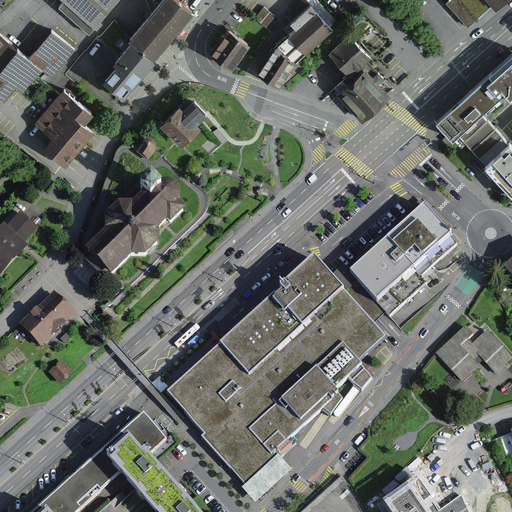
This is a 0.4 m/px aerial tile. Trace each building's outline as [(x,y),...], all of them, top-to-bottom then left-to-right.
[(63,0),(59,4),(89,32),(118,0),(63,0)] [(159,0),(127,38),(130,40),(151,58),(192,10),(179,0),(159,0)] [(274,44),(258,70),(281,85),(297,59),(334,27),(310,0),(290,19),(295,24),(274,44)] [(449,0),(448,1),(469,25),(493,4),(496,7),(503,0),(449,0)] [(266,26),(275,15),(264,7),(256,17),(266,26)] [(218,42),(212,50),(232,65),(250,41),(226,23),(214,39),(218,42)] [(75,48),(52,28),(29,55),(43,67),(53,75),(75,48)] [(21,92),(43,67),(29,55),(0,30),(0,29),(0,98),(3,102),(16,87),(21,92)] [(335,88),(360,117),(396,85),(351,35),(331,54),(350,75),(335,88)] [(151,58),(130,40),(112,61),(115,63),(101,79),(122,97),(154,60),(151,58)] [(511,52),(491,70),(511,93),(511,52)] [(509,142),(489,119),(511,98),(511,93),(491,70),(437,119),(461,146),(466,141),(486,162),(509,142)] [(49,135),(40,147),(63,165),(91,130),(83,123),(91,112),(61,88),(34,123),(49,135)] [(179,107),(160,126),(180,146),(199,127),(195,122),(205,112),(194,102),(184,112),(179,107)] [(144,148),(142,146),(138,152),(148,159),(157,147),(149,141),(144,148)] [(511,144),(509,142),(486,162),(511,191),(511,144)] [(80,260),(99,280),(101,277),(104,280),(127,258),(140,257),(154,244),(153,231),(163,222),(166,225),(181,210),(174,203),(176,200),(177,197),(176,192),(173,187),(168,184),(163,184),(159,186),(156,189),(149,182),(135,194),(139,198),(130,206),(117,205),(102,220),(104,233),(80,255),(83,257),(80,260)] [(382,236),(421,279),(460,243),(422,200),(382,236)] [(2,227),(0,229),(0,275),(25,249),(21,245),(35,230),(18,214),(4,230),(2,227)] [(421,279),(382,236),(346,268),(357,280),(390,317),(426,285),(421,279)] [(314,263),(168,393),(206,435),(203,438),(247,486),(280,457),(276,452),(337,396),(333,391),(360,367),(357,364),(384,340),(342,294),(327,277),(314,263)] [(327,277),(342,294),(357,280),(346,268),(343,264),(327,277)] [(57,329),(73,314),(54,295),(38,309),(57,329)] [(41,344),(57,329),(38,309),(22,325),(41,344)] [(103,309),(97,316),(105,324),(112,318),(103,309)] [(485,332),(471,344),(468,340),(472,336),(465,329),(438,354),(462,381),(478,366),(473,361),(479,356),(495,374),(511,360),(485,332)] [(62,361),(50,372),(60,384),(72,373),(62,361)] [(144,414),(66,484),(85,505),(121,473),(143,453),(146,456),(166,439),(144,414)] [(146,456),(143,453),(121,473),(155,510),(177,490),(146,456)] [(420,474),(384,501),(392,511),(430,511),(424,503),(431,498),(437,494),(420,474)] [(511,511),(495,474),(476,483),(489,511),(511,511)] [(76,511),(85,505),(66,484),(34,511),(76,511)] [(196,511),(177,490),(155,510),(156,511),(196,511)] [(438,510),(431,498),(424,503),(430,511),(468,511),(460,496),(449,503),(438,510)]
